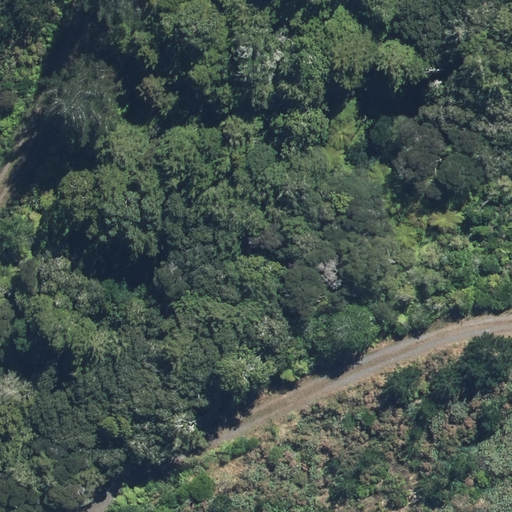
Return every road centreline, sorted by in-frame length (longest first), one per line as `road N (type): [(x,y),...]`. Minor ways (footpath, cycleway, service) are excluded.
road 1 (track): [(124,511),(253,414),(359,358),(447,332),(511,335)]
road 2 (track): [(69,0),(27,130),(0,180)]
